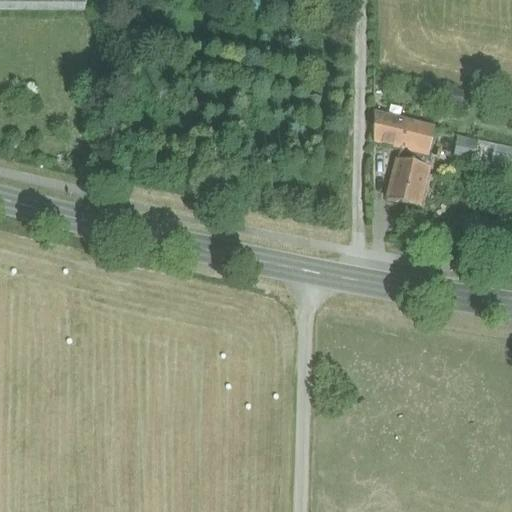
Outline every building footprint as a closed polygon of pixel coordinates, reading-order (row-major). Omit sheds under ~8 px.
[(85,0),(0,0),(0,13),(85,13),(85,0)] [(461,95),(437,90),(435,101),(459,107),(461,95)] [(407,124),(373,115),(373,143),(400,150),(407,124)] [(400,150),(388,201),(419,209),(432,157),(429,156),(435,131),(407,124),(400,150)] [(511,150),(458,138),(453,158),(511,171),(511,150)]
